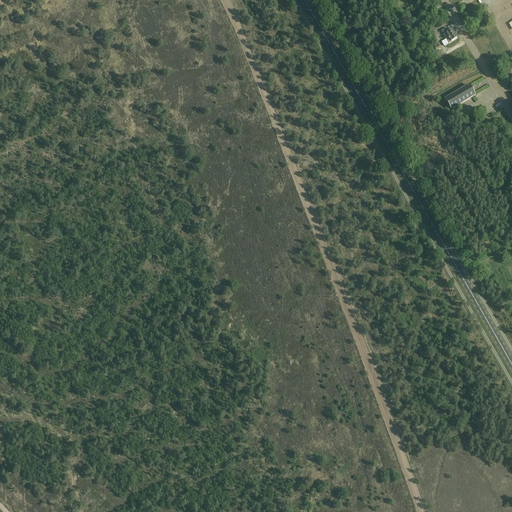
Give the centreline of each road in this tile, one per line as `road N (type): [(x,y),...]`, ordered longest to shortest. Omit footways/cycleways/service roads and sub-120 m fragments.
road 1 (track): [(420,511),(226,0)]
road 2 (primary): [(511,365),(304,0)]
road 3 (unclassified): [(511,114),(444,0)]
